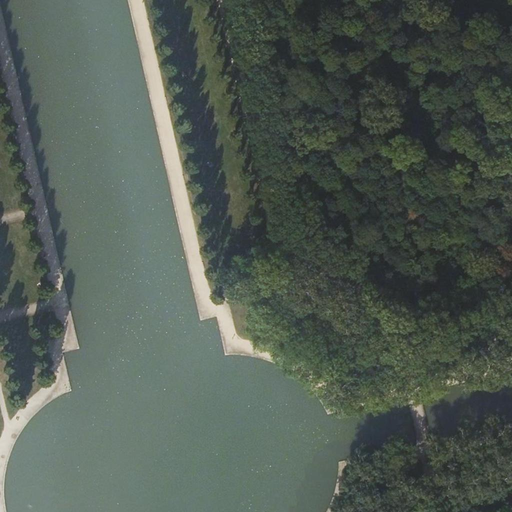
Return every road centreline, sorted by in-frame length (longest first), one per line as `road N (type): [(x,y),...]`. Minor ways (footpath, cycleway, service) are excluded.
road 1 (track): [(132,0),(203,311),(224,309),(231,344),(284,358),(333,404)]
road 2 (track): [(220,0),(284,261),(373,310),(398,345),(410,388)]
road 3 (track): [(0,452),(18,417),(57,382),(50,345),(66,342),(0,43)]
road 4 (track): [(403,0),(511,85)]
